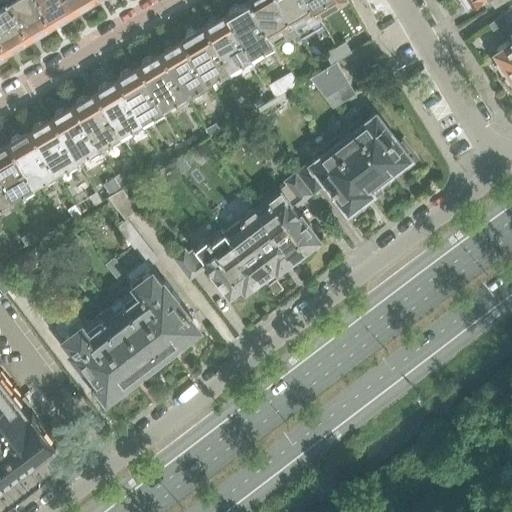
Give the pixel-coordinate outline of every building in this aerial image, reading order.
[(29,35),(6,0),(0,0),(0,36),(7,48),(15,44),(21,44),(25,41),(28,36),(29,35)] [(51,22),(36,0),(6,0),(29,35),(37,30),(42,31),(47,28),(50,23),(51,22)] [(74,9),(68,0),(36,0),(51,22),(60,17),(66,17),(70,14),(73,9),(74,9)] [(68,0),(74,9),(81,4),(86,5),(91,2),(91,0),(68,0)] [(275,43),(249,0),(247,0),(240,4),(236,4),(230,7),(229,11),(226,12),(252,57),(275,43)] [(297,30),(279,0),(249,0),(275,43),(297,30)] [(318,13),(310,0),(279,0),(297,30),(298,29),(302,35),(322,23),(319,17),(320,16),(318,13)] [(338,0),(310,0),(318,13),(338,0)] [(508,23),(511,20),(511,11),(511,9),(503,14),(503,15),(492,22),(497,30),(508,23)] [(252,57),(226,12),(218,17),(214,17),(208,20),(207,24),(205,25),(231,70),(252,57)] [(231,70),(205,25),(196,30),(192,30),(186,33),(185,37),(183,38),(209,82),(231,70)] [(304,42),(299,34),(294,37),(299,45),(304,42)] [(511,35),(510,37),(511,40),(495,51),(499,57),(498,63),(501,68),(506,69),(511,78),(511,35)] [(209,82),(183,38),(174,43),(170,43),(164,46),(163,50),(161,51),(188,95),(209,82)] [(343,56),(336,46),(324,53),(331,64),(335,61),(343,56)] [(188,95),(161,51),(152,56),(149,56),(143,59),(141,63),(139,64),(166,108),(188,95)] [(317,86),(341,71),(335,61),(331,64),(310,77),(317,86)] [(166,108),(139,64),(131,69),(127,69),(121,72),(120,76),(117,77),(144,121),(166,108)] [(324,96),(348,82),(341,71),(317,86),(324,96)] [(144,121),(117,77),(109,83),(105,82),(99,86),(98,89),(95,90),(122,134),(144,121)] [(348,82),(324,96),(331,105),(333,104),(354,92),(348,82)] [(122,134),(95,90),(87,96),(83,95),(77,99),(76,102),(74,103),(100,147),(122,134)] [(100,147),(74,103),(65,109),(61,108),(55,111),(54,115),(52,116),(79,160),(100,147)] [(414,152),(403,138),(397,143),(374,113),(364,120),(354,107),(342,115),(349,125),(352,129),(390,177),(409,162),(406,158),(414,152)] [(79,160),(52,116),(43,122),(40,121),(34,125),(32,128),(30,129),(57,173),(79,160)] [(57,173),(30,129),(22,135),(18,134),(12,138),(11,141),(8,142),(35,186),(57,173)] [(390,177),(352,129),(342,137),(338,131),(328,139),(370,192),(390,177)] [(370,192),(328,139),(319,146),(322,151),(311,159),(310,158),(294,170),(312,192),(328,180),(338,194),(332,198),(343,212),(350,207),(353,211),(366,201),(363,197),(370,192)] [(35,186),(8,142),(0,147),(0,177),(13,199),(35,186)] [(182,156),(174,161),(182,171),(189,166),(182,156)] [(301,214),(295,205),(312,192),(294,170),(283,178),(287,184),(269,198),(272,202),(258,213),(292,258),(319,237),(307,222),(308,221),(302,213),(301,214)] [(121,187),(115,176),(104,183),(110,194),(121,187)] [(0,207),(13,199),(0,177),(0,207)] [(137,207),(122,188),(109,195),(125,216),(137,207)] [(101,201),(101,200),(96,192),(90,195),(95,204),(101,201)] [(292,258),(258,213),(254,208),(241,218),(233,209),(217,222),(220,227),(260,277),(262,280),(292,258)] [(200,325),(164,278),(163,279),(153,266),(152,267),(150,263),(157,258),(128,219),(118,227),(144,261),(127,274),(114,257),(105,263),(120,281),(127,275),(132,280),(129,282),(137,292),(141,297),(145,294),(160,314),(154,319),(160,327),(151,334),(164,352),(165,352),(165,349),(167,350),(176,342),(176,341),(179,341),(180,341),(200,325)] [(45,233),(40,225),(32,230),(37,238),(45,233)] [(260,277),(220,227),(194,247),(194,246),(188,251),(185,248),(174,256),(190,277),(208,263),(214,272),(213,273),(219,280),(220,279),(230,292),(242,283),(245,288),(260,277)] [(16,282),(0,261),(0,286),(4,291),(16,282)] [(57,316),(28,278),(18,285),(48,324),(57,316)] [(84,309),(70,290),(61,297),(73,312),(74,311),(77,314),(84,309)] [(160,327),(154,319),(160,314),(145,294),(141,297),(137,292),(123,303),(120,299),(110,306),(153,361),(164,352),(151,334),(160,327)] [(153,361),(110,306),(101,314),(103,318),(90,328),(95,335),(90,339),(105,358),(112,353),(117,360),(125,354),(139,371),(139,369),(141,370),(153,361)] [(90,339),(95,335),(90,328),(83,320),(82,320),(77,314),(74,311),(73,312),(55,325),(63,335),(62,336),(72,349),(71,350),(106,397),(127,381),(128,380),(128,378),(129,378),(139,371),(125,354),(117,360),(112,353),(105,358),(90,339)] [(0,480),(56,438),(55,437),(38,415),(34,409),(32,407),(30,409),(22,399),(25,397),(23,395),(21,396),(0,367),(0,480)]
